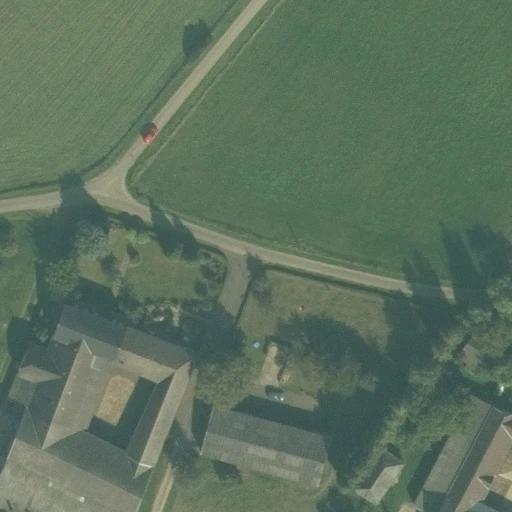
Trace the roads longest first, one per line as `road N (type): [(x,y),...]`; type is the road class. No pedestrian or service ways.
road 1 (unclassified): [(511,295),(461,298),(79,198)]
road 2 (unclassified): [(79,198),(121,169),(260,0)]
